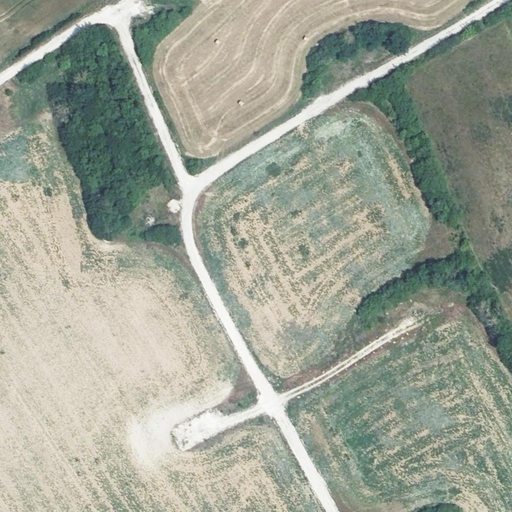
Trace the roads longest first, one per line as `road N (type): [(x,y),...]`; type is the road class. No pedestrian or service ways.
road 1 (track): [(510,0),(204,184),(185,214),(189,259),(332,511)]
road 2 (track): [(132,0),(108,15),(195,198)]
road 3 (track): [(108,15),(0,84)]
